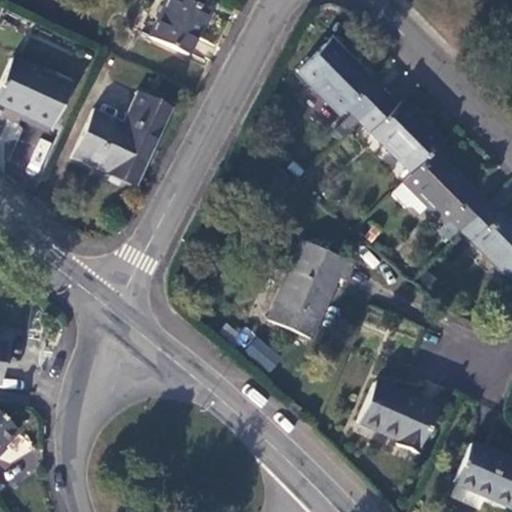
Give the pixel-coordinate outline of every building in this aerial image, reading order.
[(187,56),(207,12),(181,0),(165,0),(148,38),(187,56)] [(328,41),(296,73),(339,116),(346,109),(358,120),(382,95),(328,41)] [(10,59),(0,81),(0,105),(51,128),(70,86),(10,59)] [(92,110),(70,159),(91,168),(95,160),(111,168),(109,172),(133,183),(149,148),(152,150),(171,109),(134,92),(120,123),(92,110)] [(382,95),(358,120),(410,173),(431,152),(440,144),(399,102),(394,107),(382,95)] [(410,173),(401,182),(444,225),(449,220),(459,230),(484,206),(431,152),(410,173)] [(484,206),(459,230),(509,281),(511,277),(511,223),(500,211),(494,217),(484,206)] [(300,242),(266,321),(310,339),(336,278),(343,281),(351,263),(300,242)] [(254,339),(245,354),(271,371),(281,356),(254,339)] [(373,382),(355,422),(396,441),(394,445),(415,455),(435,410),(373,382)] [(0,449),(17,432),(0,415),(0,449)] [(511,508),(511,461),(469,443),(452,483),(511,509),(511,508)]
